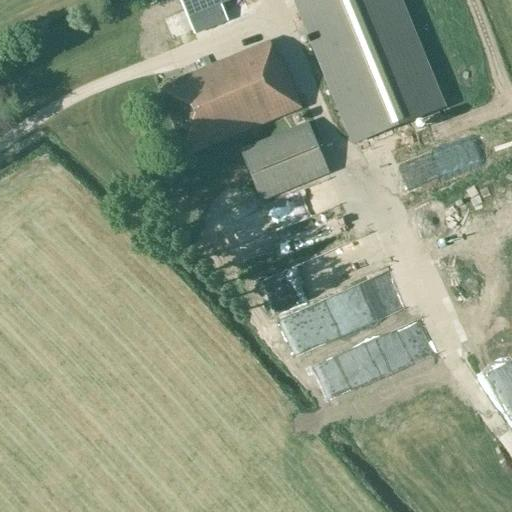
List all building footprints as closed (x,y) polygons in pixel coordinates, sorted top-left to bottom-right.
[(252,0),(179,0),(190,26),(252,0)] [(446,108),(401,0),(292,0),(352,147),(446,108)] [(269,41),(158,86),(186,155),(302,108),(280,55),(275,57),(269,41)] [(328,173),(308,123),(240,150),(260,200),(328,173)] [(398,188),(502,154),(493,128),(390,162),(398,188)] [(258,316),(436,249),(423,213),(244,280),(258,316)]
